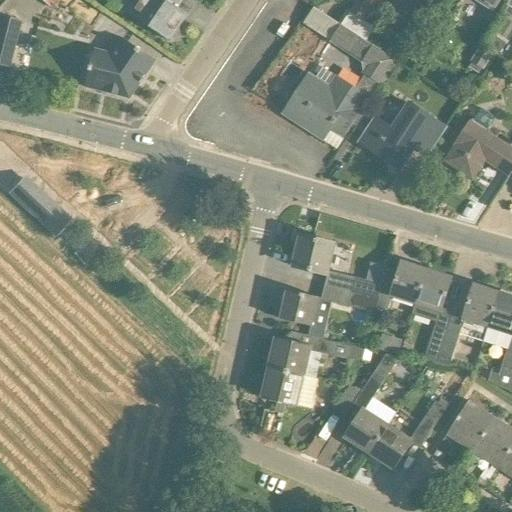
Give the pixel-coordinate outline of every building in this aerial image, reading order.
[(170,42),(171,39),(181,38),(179,28),(184,20),(183,12),(178,8),(183,0),(136,0),(127,13),(170,42)] [(365,22),(379,0),(358,0),(350,13),(365,22)] [(0,17),(0,67),(8,69),(20,22),(0,17)] [(332,130),(345,138),(395,61),(342,25),(331,41),(364,62),(367,75),(357,90),(337,77),(323,68),(316,78),(310,74),(284,115),(324,141),(332,130)] [(130,99),(156,61),(124,40),(113,55),(95,51),(86,88),(130,99)] [(491,56),(481,50),(473,62),(483,69),(491,56)] [(392,127),(378,118),(361,144),(401,170),(415,149),(429,158),(448,127),(409,102),(392,127)] [(455,146),(444,163),(474,182),(486,163),(510,179),(511,175),(511,147),(488,132),(495,121),(494,117),(485,111),(480,112),(475,121),(474,120),(456,147),(455,146)] [(49,204),(20,175),(8,187),(38,216),(49,204)] [(328,276),(329,272),(336,245),(301,236),(293,267),(328,276)] [(427,271),(402,263),(399,276),(388,272),(384,285),(380,299),(376,310),(384,312),(389,309),(392,296),(415,304),(417,304),(427,271)] [(453,279),(427,271),(417,304),(415,304),(412,315),(431,321),(438,318),(440,312),(442,312),(453,279)] [(384,285),(367,281),(335,274),(332,288),(380,299),(384,285)] [(463,321),(489,329),(500,294),(475,286),(463,321)] [(376,310),(380,299),(332,288),(329,302),(376,314),(376,310)] [(319,298),(288,291),(282,320),(313,327),(319,298)] [(511,298),(500,294),(489,329),(484,343),(508,350),(500,376),(511,379),(511,298)] [(448,331),(435,327),(424,363),(437,365),(448,331)] [(460,335),(448,331),(437,365),(450,368),(460,335)] [(277,340),(270,369),(305,377),(312,348),(277,340)] [(362,362),(364,350),(353,348),(322,340),(319,353),(350,361),(351,359),(362,362)] [(387,355),(363,391),(357,400),(368,407),(400,358),(387,355)] [(270,369),(263,398),(278,402),(276,413),(284,415),(287,404),(313,410),(319,380),(305,377),(270,369)] [(357,400),(363,391),(350,387),(334,410),(346,418),(357,400)] [(420,427),(431,434),(447,409),(436,402),(420,427)] [(495,419),(469,402),(447,436),(473,453),(495,419)] [(345,439),(370,455),(389,426),(364,409),(345,439)] [(511,447),(511,430),(495,419),(473,453),(498,469),(511,447)] [(394,471),(412,444),(414,441),(389,426),(370,455),(394,471)] [(511,447),(498,469),(511,477),(511,447)]
